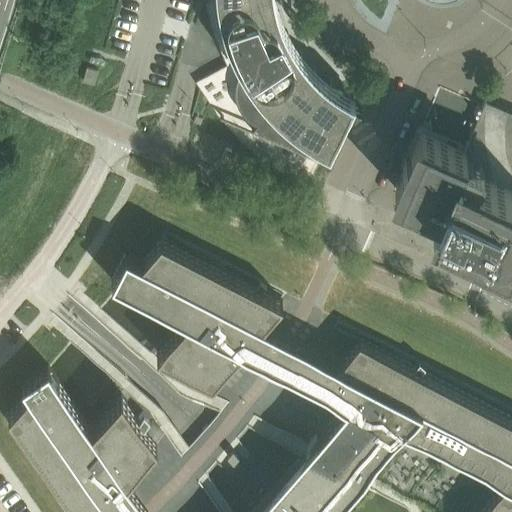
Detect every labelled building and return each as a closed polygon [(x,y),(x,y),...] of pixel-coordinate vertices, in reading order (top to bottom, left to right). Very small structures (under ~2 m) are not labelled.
[(216,0),(219,1),(222,12),(225,24),(229,35),(234,46),(239,57),(196,80),(200,87),(213,107),(216,112),(217,113),(239,139),(247,146),(267,163),(275,169),(292,180),(307,187),(335,130),(343,115),(361,102),(352,98),(351,97),(353,93),(352,92),(350,91),(348,90),(335,82),(330,79),(315,66),(314,65),(301,50),(299,48),(289,32),(288,30),(280,12),(279,10),(276,0),(216,0)] [(349,0),(352,5),(359,14),(367,21),(376,28),(386,33),(400,1),(399,0),(349,0)] [(91,82),(94,83),(98,69),(96,69),(87,66),(86,70),(83,80),(87,81),(91,82)] [(511,109),(486,98),(483,104),(478,102),(473,113),(478,115),(476,119),(478,120),(484,124),(482,131),(471,130),(469,136),(469,140),(467,140),(464,147),(421,128),(395,188),(408,194),(399,215),(414,222),(414,223),(511,265),(511,109)] [(511,511),(511,414),(359,337),(357,339),(281,300),(283,298),(161,236),(142,259),(126,251),(112,279),(186,317),(148,361),(178,389),(220,410),(205,428),(189,446),(164,409),(131,379),(91,425),(48,363),(22,381),(28,388),(8,411),(80,511),(326,511),(362,471),(442,511),(511,511)]
